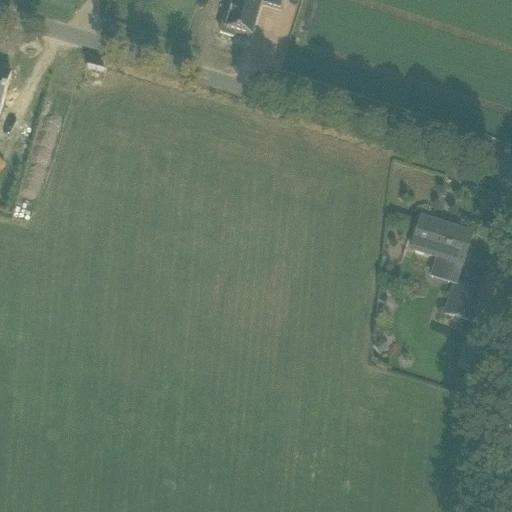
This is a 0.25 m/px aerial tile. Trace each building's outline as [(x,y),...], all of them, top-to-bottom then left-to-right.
[(235,0),(228,23),(224,22),(220,35),(233,39),(234,35),(250,40),(261,4),(283,11),(286,0),(235,0)] [(0,131),(13,135),(28,82),(0,73),(0,131)] [(471,236),(421,220),(411,252),(461,268),(471,236)] [(471,324),(480,295),(453,286),(443,315),(459,321),(471,324)] [(479,367),(486,349),(469,344),(463,362),(479,367)]
